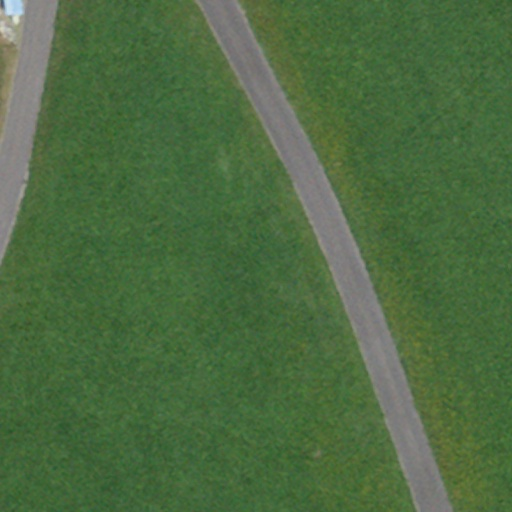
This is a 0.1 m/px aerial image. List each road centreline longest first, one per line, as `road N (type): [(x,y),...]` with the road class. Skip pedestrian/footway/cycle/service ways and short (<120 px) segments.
road 1 (unclassified): [(228,0),(360,281),(443,511)]
road 2 (unclassified): [(0,243),(14,211),(56,0)]
